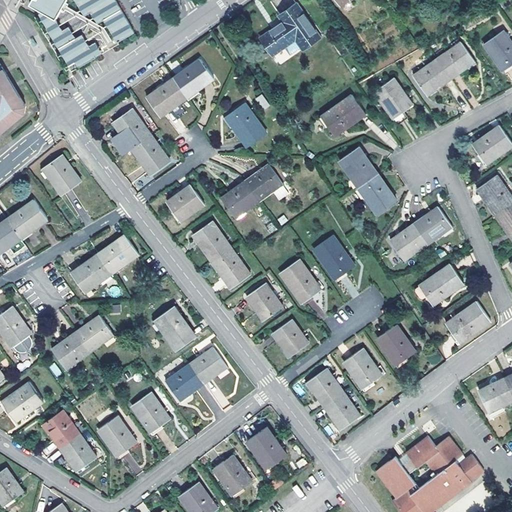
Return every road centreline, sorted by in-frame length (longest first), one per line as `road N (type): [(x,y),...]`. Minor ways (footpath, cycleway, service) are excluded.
road 1 (residential): [(273,388),(118,506),(97,505),(0,441)]
road 2 (residential): [(511,99),(450,132),(440,147),(511,319)]
road 3 (residential): [(273,388),(131,206)]
road 4 (residential): [(334,467),(511,329)]
road 5 (residential): [(201,17),(63,117)]
road 6 (residential): [(0,282),(131,206)]
